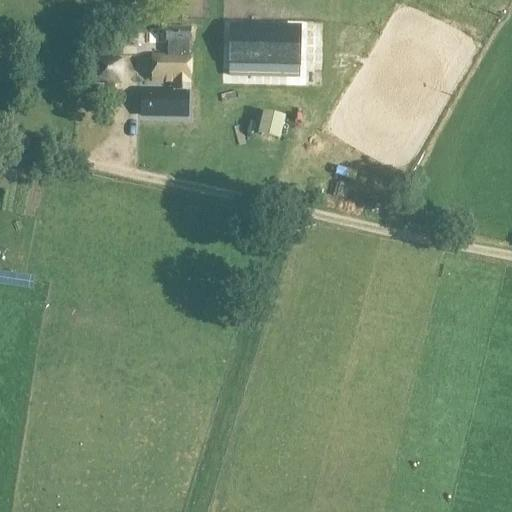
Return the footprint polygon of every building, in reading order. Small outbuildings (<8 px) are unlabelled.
[(174,84),(173,92),(190,92),(190,84),(190,60),(189,60),(189,44),(191,44),(192,29),(166,29),(165,44),(168,45),(168,59),(152,59),(152,83),(174,84)] [(297,79),(298,32),(232,31),(232,77),(297,79)] [(143,95),(143,118),(172,118),(173,96),(143,95)] [(240,112),(239,98),(220,98),(220,113),(240,112)] [(274,135),(280,110),(260,105),(253,129),(274,135)] [(164,126),(164,137),(193,138),(193,127),(164,126)] [(0,282),(23,285),(24,271),(0,268),(0,282)]
